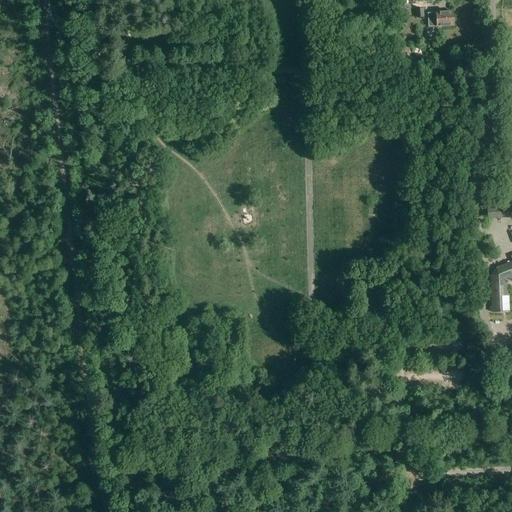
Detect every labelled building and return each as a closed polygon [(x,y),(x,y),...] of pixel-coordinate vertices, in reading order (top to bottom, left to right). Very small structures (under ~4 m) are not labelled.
[(424,17),(423,8),(415,9),(416,18),(424,17)] [(453,25),(452,11),(436,12),(436,13),(427,13),(428,26),(436,26),(453,25)] [(258,188),(265,190),(267,181),(260,180),(258,188)] [(486,201),(487,219),(511,218),(510,200),(486,201)] [(231,220),(236,209),(227,205),(222,216),(231,220)] [(511,259),(511,261),(496,267),(497,271),(495,275),(491,275),(492,306),(490,307),(490,311),(494,312),(508,312),(509,311),(509,295),(507,294),(506,284),(510,278),(511,277),(511,255),(511,256),(511,259)]
